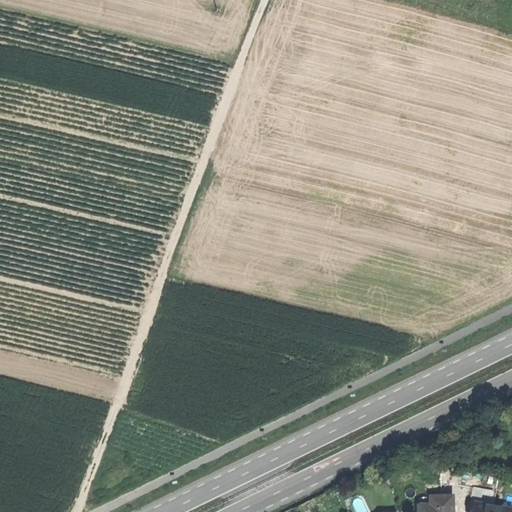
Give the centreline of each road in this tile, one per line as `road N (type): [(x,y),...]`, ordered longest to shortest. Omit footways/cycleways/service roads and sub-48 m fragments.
road 1 (track): [(80,511),(263,0)]
road 2 (trunk): [(511,341),(163,511)]
road 3 (trunk): [(239,511),(511,379)]
